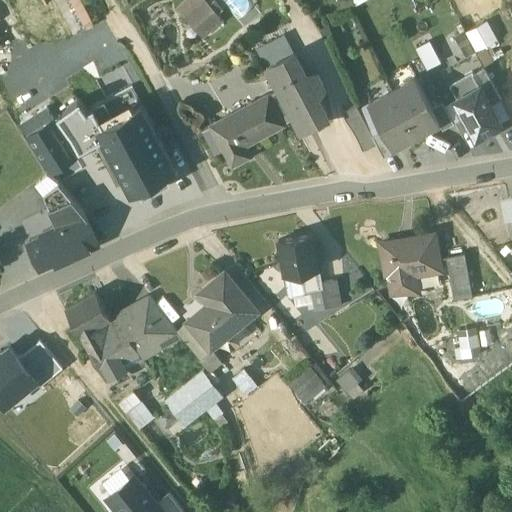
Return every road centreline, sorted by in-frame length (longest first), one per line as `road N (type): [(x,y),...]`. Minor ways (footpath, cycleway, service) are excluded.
road 1 (residential): [(0,315),(192,234),(511,173)]
road 2 (track): [(21,305),(112,417)]
road 3 (track): [(188,511),(112,417)]
